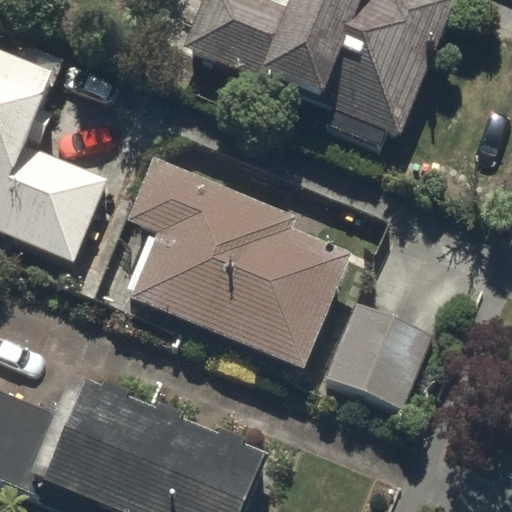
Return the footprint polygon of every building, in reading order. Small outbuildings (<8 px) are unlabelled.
[(206,0),(182,59),(400,148),(458,7),(439,0),(295,0),(288,19),(242,0),(206,0)] [(0,241),(74,271),(108,189),(27,157),(50,97),(53,98),(64,70),(2,45),(0,50),(0,241)] [(130,311),(304,382),(352,266),(293,242),(298,230),(153,171),(127,234),(157,246),(130,311)] [(356,313),(326,389),(402,419),(432,343),(356,313)] [(42,502),(67,511),(250,511),(270,465),(89,390),(82,406),(68,400),(57,426),(0,402),(0,491),(39,508),(42,502)]
